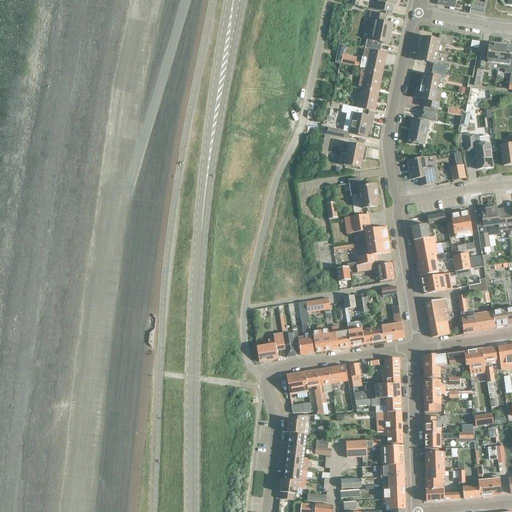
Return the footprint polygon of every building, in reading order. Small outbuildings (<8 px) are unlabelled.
[(397,0),(378,0),(378,2),(376,11),(392,14),(393,6),(396,6),(397,0)] [(437,0),(437,5),(455,9),(456,0),(437,0)] [(471,6),(470,14),(482,17),(484,9),(471,6)] [(367,40),(365,49),(380,52),(382,43),(388,44),(392,25),(384,23),(386,16),(370,13),(368,25),(375,26),(372,41),(367,40)] [(422,37),(420,49),(438,53),(439,46),(446,47),(446,44),(452,45),(453,38),(440,35),(438,41),(422,37)] [(491,64),(498,65),(501,45),(489,44),(488,57),(481,57),(480,69),(491,70),(491,64)] [(501,45),(498,65),(505,66),(504,73),(511,74),(511,60),(510,60),(511,46),(501,45)] [(368,59),(366,70),(383,73),(387,54),(380,52),(365,49),(363,58),(368,59)] [(432,70),(446,73),(447,67),(436,64),(438,53),(420,49),(417,61),(434,64),(432,70)] [(343,55),(341,64),(360,68),(361,64),(356,62),(357,58),(343,55)] [(362,89),(379,93),(383,73),(366,70),(362,69),(358,89),(362,89)] [(422,75),(420,87),(436,90),(438,84),(444,85),(446,73),(432,70),(431,76),(422,75)] [(436,90),(420,87),(417,99),(426,101),(425,107),(438,110),(441,91),(436,90)] [(362,89),(358,109),(375,112),(379,93),(362,89)] [(372,125),(375,112),(358,109),(344,106),(342,112),(348,113),(344,131),(350,132),(350,134),(366,137),(369,125),(372,125)] [(448,114),(462,117),(463,111),(449,108),(448,114)] [(435,122),(437,112),(424,109),(422,121),(413,119),(409,143),(423,145),(429,120),(435,122)] [(468,129),(471,114),(463,113),(459,127),(468,129)] [(328,129),(327,136),(347,140),(349,133),(328,129)] [(326,158),(330,136),(325,135),(321,157),(326,158)] [(474,135),(465,136),(467,152),(475,151),(477,170),(492,168),(491,152),(495,151),(494,144),(490,144),(489,137),(479,138),(474,139),(474,135)] [(501,146),(504,167),(511,165),(511,136),(509,137),(510,145),(501,146)] [(365,147),(354,145),(344,143),(342,154),(352,156),(363,158),(365,147)] [(340,165),(350,167),(361,169),(363,158),(352,156),(342,154),(340,165)] [(422,187),(439,184),(436,167),(427,169),(425,158),(408,161),(412,180),(420,179),(422,187)] [(463,166),(450,168),(453,182),(465,179),(463,166)] [(376,186),(362,188),(360,179),(348,181),(351,197),(360,196),(363,210),(377,207),(375,197),(378,197),(376,186)] [(326,205),(329,220),(338,219),(335,204),(326,205)] [(481,209),(482,212),(475,213),(481,249),(490,248),(489,237),(500,235),(499,231),(508,230),(505,212),(497,213),(497,207),(481,209)] [(468,212),(459,214),(463,237),(472,236),(468,212)] [(429,225),(446,221),(444,214),(427,217),(429,225)] [(459,214),(451,215),(455,238),(463,237),(459,214)] [(344,218),(346,226),(369,223),(368,215),(344,218)] [(364,232),(366,244),(389,241),(387,228),(371,230),(369,223),(346,226),(347,234),(364,232)] [(416,248),(435,245),(433,232),(428,233),(426,225),(412,227),(416,248)] [(358,266),(372,264),(377,263),(377,260),(376,255),(390,253),(389,241),(366,244),(368,257),(357,258),(358,266)] [(435,245),(416,248),(418,260),(438,256),(437,252),(442,251),(442,248),(443,248),(442,244),(436,245),(435,245)] [(453,256),(457,272),(471,269),(468,254),(453,256)] [(445,255),(438,256),(418,260),(421,276),(438,272),(436,263),(446,261),(445,255)] [(358,266),(356,266),(357,273),(373,271),(372,264),(358,266)] [(380,282),(395,280),(393,264),(378,266),(380,282)] [(348,268),(336,269),(338,282),(350,281),(348,268)] [(423,288),(424,295),(451,290),(449,274),(424,279),(425,288),(423,288)] [(386,289),(382,290),(383,296),(387,296),(397,294),(396,288),(386,289)] [(354,296),(343,298),(345,310),(356,308),(354,296)] [(461,314),(467,313),(464,296),(458,297),(461,314)] [(369,312),(367,298),(357,300),(359,314),(369,312)] [(307,313),(319,312),(325,311),(323,300),(318,301),(306,303),(307,313)] [(426,303),(430,325),(438,324),(438,321),(453,318),(453,317),(449,318),(446,300),(426,303)] [(307,313),(306,303),(306,302),(298,304),(303,335),(304,335),(305,337),(297,338),(301,356),(314,353),(307,313)] [(404,339),(402,324),(399,307),(392,308),(395,325),(382,327),(385,342),(404,339)] [(511,308),(493,312),(495,327),(511,324),(511,308)] [(496,329),(495,327),(493,312),(474,315),(474,316),(462,318),(463,328),(459,329),(460,336),(464,335),(477,333),(477,332),(496,329)] [(450,324),(454,323),(453,318),(438,321),(438,324),(430,325),(433,338),(450,335),(447,323),(450,322),(450,324)] [(349,332),(351,348),(365,345),(362,331),(361,322),(347,324),(349,332)] [(333,334),(329,335),(331,351),(351,348),(349,332),(340,333),(339,327),(332,328),(333,334)] [(385,342),(382,327),(362,331),(365,345),(385,342)] [(331,351),(329,335),(328,331),(324,332),(323,328),(317,329),(318,333),(313,334),(316,353),(331,351)] [(285,350),(283,335),(283,334),(276,335),(279,351),(285,350)] [(283,335),(285,350),(287,358),(297,356),(293,334),(283,335)] [(269,341),(269,346),(257,348),(260,363),(278,359),(277,351),(279,351),(276,335),(274,336),(275,340),(269,341)] [(511,345),(498,347),(500,363),(509,362),(509,365),(511,364),(511,345)] [(483,349),(485,364),(498,362),(496,347),(483,349)] [(485,364),(483,349),(464,352),(466,366),(485,364)] [(464,352),(447,354),(449,366),(465,364),(464,352)] [(441,368),(447,367),(446,354),(440,355),(440,354),(424,356),(425,379),(441,378),(441,368)] [(387,385),(400,385),(399,359),(385,359),(386,371),(383,371),(383,385),(365,386),(373,386),(387,385)] [(359,364),(350,365),(352,377),(361,376),(359,364)] [(336,390),(335,383),(348,381),(346,366),(329,369),(331,384),(332,390),(336,390)] [(325,389),(323,389),(323,385),(331,384),(329,369),(318,371),(324,416),(329,416),(325,389)] [(492,369),(485,370),(487,384),(495,383),(492,369)] [(324,416),(318,371),(305,373),(308,388),(317,386),(318,390),(314,391),(318,413),(316,413),(317,416),(324,416)] [(305,373),(287,376),(290,395),(297,394),(309,393),(308,388),(305,373)] [(425,393),(446,392),(446,390),(441,390),(441,381),(425,381),(425,393)] [(373,386),(365,386),(365,391),(377,390),(378,400),(401,399),(400,385),(387,385),(373,386)] [(446,392),(425,393),(425,406),(441,405),(441,395),(446,395),(446,392)] [(378,400),(361,400),(357,401),(358,407),(373,406),(373,407),(384,407),(384,413),(385,413),(402,412),(401,399),(378,400)] [(386,433),(403,432),(402,412),(385,413),(386,433)] [(493,425),(492,415),(474,417),(476,427),(493,425)] [(304,435),(304,434),(305,423),(309,423),(310,416),(297,416),(297,422),(289,421),(287,433),(290,434),(290,433),(304,435)] [(426,435),(441,434),(441,422),(436,422),(436,417),(425,417),(426,435)] [(403,444),(403,432),(386,433),(381,433),(382,437),(388,437),(389,445),(403,444)] [(289,445),(305,447),(306,435),(304,434),(304,435),(290,433),(290,434),(289,445)] [(462,434),(457,434),(441,434),(426,435),(426,448),(441,448),(441,437),(447,437),(447,439),(474,439),(474,433),(473,434),(462,434)] [(316,448),(328,450),(329,442),(317,441),(316,448)] [(366,441),(346,442),(347,458),(367,457),(366,441)] [(305,447),(289,445),(287,457),(303,459),(305,447)] [(389,478),(405,478),(403,446),(389,447),(389,461),(390,461),(391,464),(396,464),(396,466),(388,467),(372,467),(373,474),(383,474),(383,471),(388,471),(389,478)] [(496,447),(498,464),(505,464),(503,447),(496,447)] [(331,450),(328,450),(316,448),(315,455),(330,457),(331,457),(331,450)] [(426,480),(444,479),(446,479),(445,452),(426,453),(426,480)] [(286,469),(302,471),(303,459),(287,457),(286,469)] [(474,498),(494,496),(502,496),(500,476),(492,476),(492,480),(484,481),(483,476),(484,476),(483,466),(477,467),(478,479),(475,479),(475,481),(473,481),(474,498)] [(344,477),(364,476),(363,468),(343,469),(344,477)] [(302,471),(286,469),(285,481),(284,481),(301,483),(302,471)] [(389,489),(405,488),(405,478),(389,478),(389,485),(383,485),(384,489),(389,489)] [(341,481),(342,489),(362,488),(361,479),(341,481)] [(444,479),(426,480),(427,491),(445,490),(444,479)] [(475,481),(475,479),(472,479),(472,485),(469,485),(469,487),(463,487),(465,499),(474,498),(473,481),(475,481)] [(282,493),(295,495),(297,495),(297,489),(304,489),(305,483),(301,483),(284,481),(285,481),(282,480),(281,493),(282,493)] [(389,489),(384,489),(385,500),(406,499),(405,488),(389,489)] [(445,490),(427,491),(426,491),(427,502),(439,502),(438,501),(460,500),(460,494),(445,494),(445,490)] [(361,493),(352,493),(353,508),(362,508),(361,493)] [(308,495),(307,502),(326,503),(327,496),(308,495)] [(406,499),(385,500),(385,506),(387,506),(387,511),(391,511),(406,510),(406,499)]
